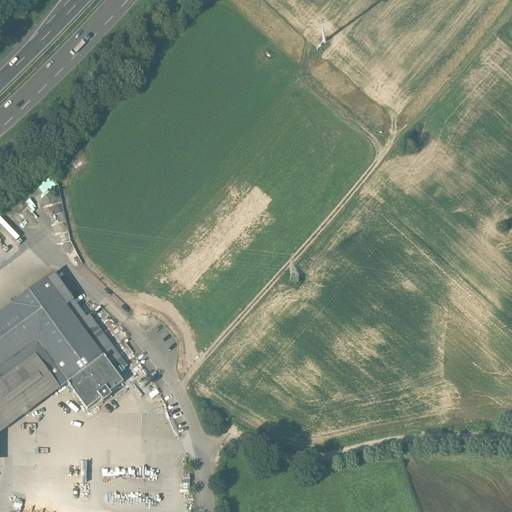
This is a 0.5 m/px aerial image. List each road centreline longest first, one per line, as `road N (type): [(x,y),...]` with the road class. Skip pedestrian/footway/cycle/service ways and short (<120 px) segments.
road 1 (track): [(511,8),(177,391)]
road 2 (track): [(200,450),(237,437),(310,459),(410,438),(511,437)]
road 3 (unclassified): [(204,511),(200,450),(154,356)]
road 4 (motorway): [(0,115),(113,0)]
